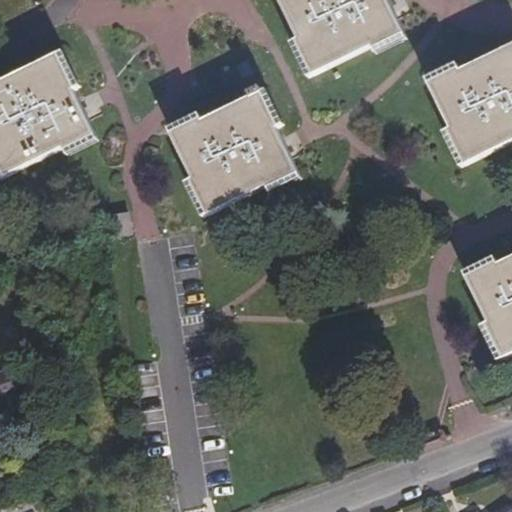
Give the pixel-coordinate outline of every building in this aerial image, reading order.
[(276,0),(296,40),(294,41),(311,76),(370,47),(372,50),(403,35),(385,0),(276,0)] [(403,35),(372,50),(374,54),(405,39),(403,35)] [(311,76),(294,41),(289,43),(306,78),(311,76)] [(464,165),(511,143),(511,49),(460,74),(458,69),(428,83),(450,130),(448,131),(464,165)] [(59,56),(75,89),(78,87),(63,54),(59,56)] [(63,151),(94,137),(72,90),(75,89),(59,56),(0,83),(0,175),(2,180),(63,151)] [(426,79),(428,83),(458,69),(456,65),(426,79)] [(280,128),(263,93),(262,94),(260,88),(248,94),(250,98),(202,122),(201,120),(170,135),(192,180),(190,181),(207,216),(267,187),(268,190),(299,176),(276,130),(280,128)] [(263,93),(280,128),(284,126),(267,91),(263,93)] [(168,130),(170,135),(201,120),(199,115),(168,130)] [(464,165),(448,131),(443,133),(459,168),(464,165)] [(66,156),(96,142),(94,137),(63,151),(66,156)] [(299,176),(268,190),(271,195),(301,180),(299,176)] [(207,216),(190,181),(186,184),(203,219),(207,216)] [(130,236),(127,216),(107,219),(110,239),(130,236)] [(467,278),(498,263),(496,259),(465,274),(467,278)] [(511,260),(499,267),(498,263),(467,278),(488,324),(486,325),(503,360),(511,355),(511,260)] [(503,360),(486,325),(482,327),(498,362),(503,360)] [(25,374),(29,392),(38,389),(35,370),(25,374)] [(0,399),(19,393),(9,371),(0,374),(0,399)]
